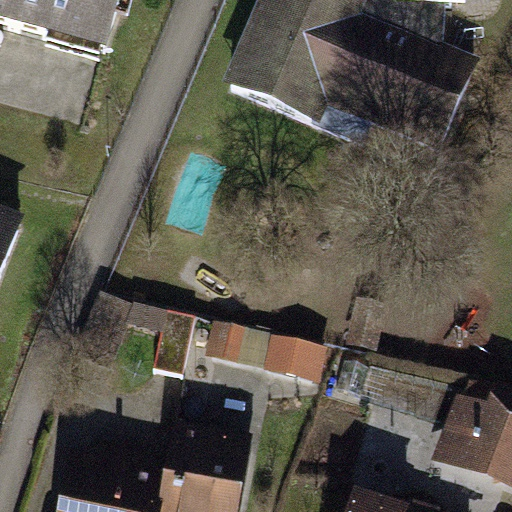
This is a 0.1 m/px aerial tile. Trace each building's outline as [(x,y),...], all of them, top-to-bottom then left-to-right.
[(127,0),(0,0),(0,39),(112,65),(127,0)] [(273,0),(233,87),(430,169),(478,77),(445,58),(464,17),(434,2),(435,0),(273,0)] [(0,321),(29,236),(0,225),(0,321)] [(201,326),(111,305),(100,353),(191,373),(201,326)] [(327,395),(335,361),(219,335),(212,369),(327,395)] [(511,406),(477,393),(446,471),(511,496),(511,406)] [(242,511),(251,462),(180,450),(170,511),(242,511)] [(157,511),(162,478),(73,466),(67,511),(157,511)]
